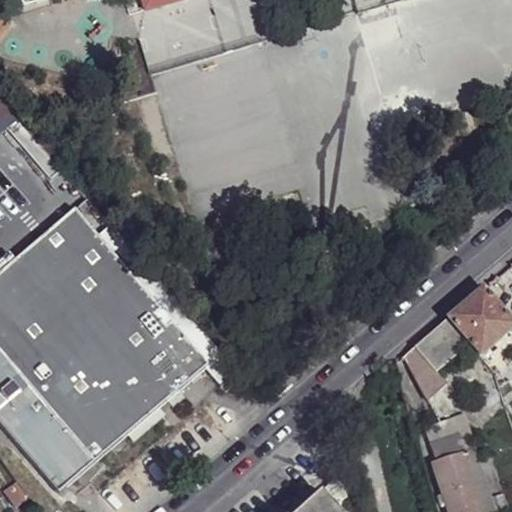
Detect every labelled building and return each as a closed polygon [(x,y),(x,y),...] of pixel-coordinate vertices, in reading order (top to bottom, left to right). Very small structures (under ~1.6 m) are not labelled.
[(14,0),(17,8),(47,0),(14,0)] [(0,281),(0,427),(58,495),(188,381),(191,385),(200,376),(197,373),(207,365),(202,358),(213,348),(112,230),(99,241),(76,215),(0,281)] [(476,293),(445,321),(469,346),(479,357),(511,328),(511,322),(483,288),(476,293)] [(445,321),(402,357),(426,401),(445,387),(434,375),(469,346),(445,321)] [(430,410),(438,426),(446,424),(437,406),(430,410)] [(438,426),(428,430),(433,444),(459,436),(465,455),(461,456),(478,511),(493,511),(492,507),(463,419),(446,424),(438,426)] [(459,436),(433,444),(429,446),(435,463),(432,464),(447,511),(478,511),(461,456),(465,455),(459,436)] [(339,511),(341,511),(338,508),(348,498),(345,488),(339,480),(322,494),(302,511),(339,511)] [(26,501),(15,484),(4,492),(15,508),(26,501)] [(507,511),(505,502),(492,507),(493,511),(507,511)]
